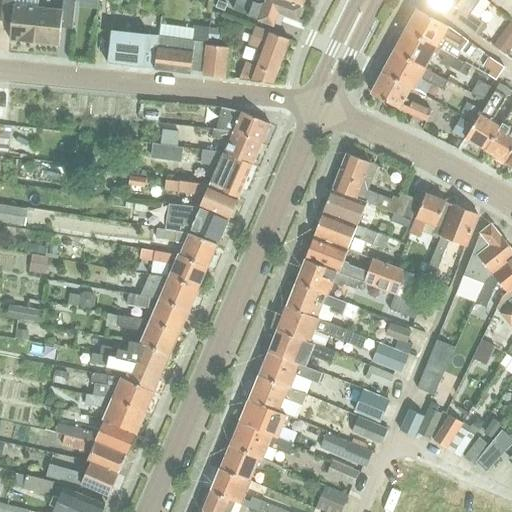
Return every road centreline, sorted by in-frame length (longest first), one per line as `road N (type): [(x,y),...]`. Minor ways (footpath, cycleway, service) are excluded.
road 1 (residential): [(148,511),(318,106)]
road 2 (residential): [(318,106),(0,67)]
road 3 (residential): [(511,197),(318,106)]
